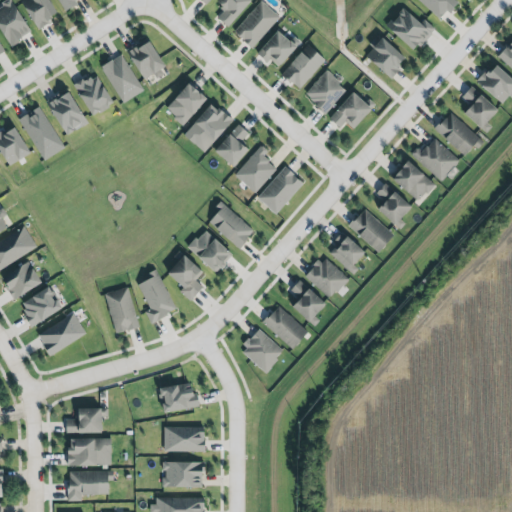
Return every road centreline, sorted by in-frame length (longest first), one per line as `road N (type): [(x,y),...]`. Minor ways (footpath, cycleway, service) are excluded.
road 1 (residential): [(25,390),(158,355),(202,335),(505,0)]
road 2 (residential): [(511,208),(415,314),(405,338),(325,432),(325,511)]
road 3 (residential): [(142,0),(344,179)]
road 4 (residential): [(236,511),(236,404),(202,335)]
road 5 (residential): [(33,511),(30,410),(0,339)]
